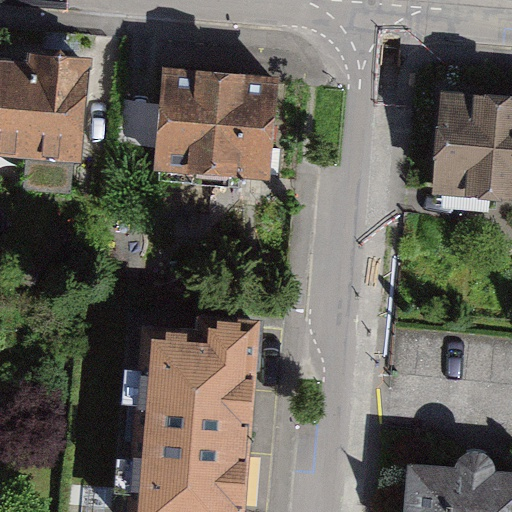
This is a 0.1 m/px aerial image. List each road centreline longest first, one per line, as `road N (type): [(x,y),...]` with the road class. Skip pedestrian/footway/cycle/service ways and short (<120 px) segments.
road 1 (residential): [(367,7),(328,511)]
road 2 (residential): [(511,19),(367,7)]
